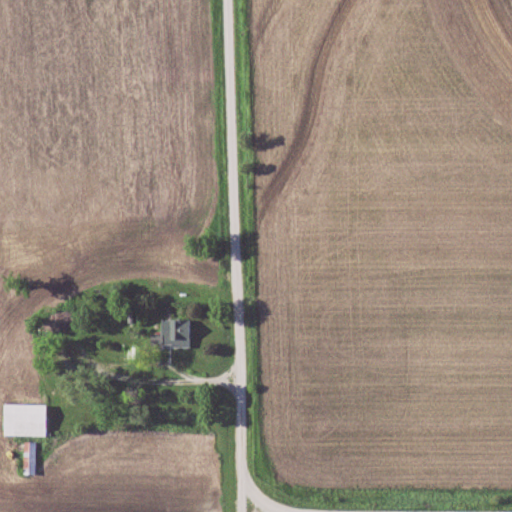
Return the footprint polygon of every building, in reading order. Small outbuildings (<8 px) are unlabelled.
[(158,271),(135,271),(135,286),(158,286),(158,271)] [(67,312),(45,312),(45,330),(67,330),(67,312)] [(187,317),(159,317),(159,345),(187,345),(187,317)] [(42,433),(42,401),(0,401),(0,433),(42,433)] [(33,472),(33,440),(20,440),(20,472),(33,472)]
